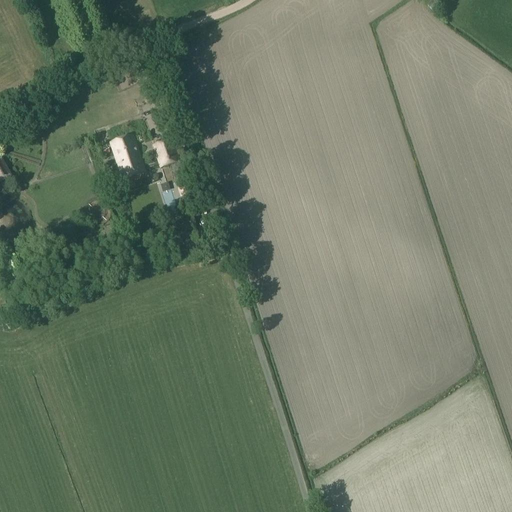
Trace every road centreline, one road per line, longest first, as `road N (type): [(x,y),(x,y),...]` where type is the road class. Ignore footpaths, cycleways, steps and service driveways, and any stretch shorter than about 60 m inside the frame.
road 1 (unclassified): [(305,511),(155,41)]
road 2 (unclassified): [(0,116),(155,41)]
